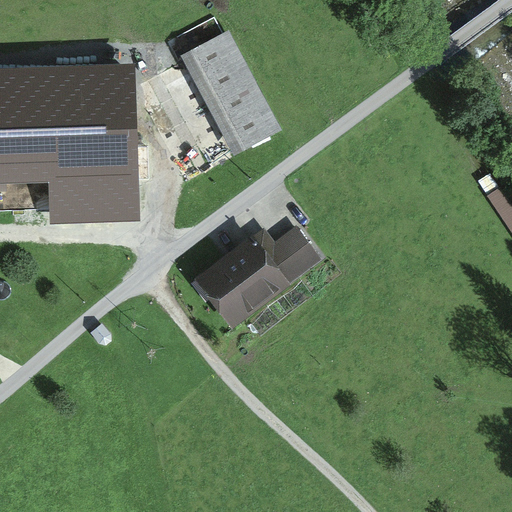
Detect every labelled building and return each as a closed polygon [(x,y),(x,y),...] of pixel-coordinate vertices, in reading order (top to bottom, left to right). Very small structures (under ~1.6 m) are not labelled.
[(233,34),(185,58),(236,158),(284,133),(233,34)] [(135,64),(0,68),(0,183),(48,182),(50,224),(140,221),(135,64)] [(491,197),(511,229),(511,204),(503,190),(491,197)] [(203,279),(234,319),(314,258),(294,232),(273,247),(263,233),(203,279)] [(111,333),(102,323),(91,332),(99,344),(106,346),(112,341),(111,333)]
